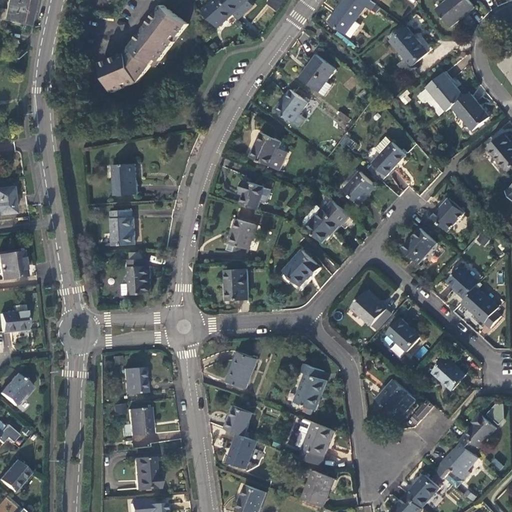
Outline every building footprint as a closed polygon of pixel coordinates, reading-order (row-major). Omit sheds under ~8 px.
[(6,21),(28,26),(34,0),(7,0),(5,12),(0,10),(0,31),(3,32),(6,21)] [(214,0),(203,11),(213,22),(217,27),(221,24),(233,14),(220,0),(214,0)] [(247,0),(220,0),(233,14),(238,19),(253,6),(247,0)] [(267,0),(265,5),(279,11),(283,0),(267,0)] [(369,6),(373,0),(344,0),(329,21),(346,33),(347,32),(351,35),(361,23),(356,20),(367,5),(369,6)] [(475,5),(470,0),(446,0),(437,8),(451,25),(475,5)] [(112,91),(138,81),(151,63),(154,66),(187,23),(163,4),(129,47),(128,50),(126,51),(122,53),(100,62),(112,91)] [(428,50),(408,26),(392,39),(412,64),(428,50)] [(336,69),(316,54),(299,77),(319,92),(327,81),(336,69)] [(428,85),(447,109),(453,105),(465,95),(445,70),(428,85)] [(332,85),(327,81),(319,92),(324,95),(332,85)] [(307,101),(290,89),(275,109),(299,126),(305,117),(299,112),(307,101)] [(399,95),(404,104),(412,100),(407,91),(399,95)] [(490,115),(470,91),(465,95),(453,105),(473,129),(490,115)] [(345,127),(351,119),(340,111),(334,118),(345,127)] [(251,156),(281,169),(289,152),(280,147),(283,141),(263,131),(251,156)] [(511,141),(505,133),(489,146),(507,169),(511,165),(511,141)] [(382,152),(368,167),(381,180),(406,153),(386,135),(376,146),(382,152)] [(135,162),(112,164),(114,194),(137,193),(135,162)] [(376,185),(361,171),(345,189),(360,203),(376,185)] [(245,191),(241,204),(258,208),(260,201),(268,203),(272,188),(243,179),(240,190),(245,191)] [(12,187),(0,188),(0,214),(15,213),(12,187)] [(466,211),(450,197),(433,215),(449,230),(466,211)] [(301,220),(323,241),(334,228),(335,229),(340,224),(341,224),(350,215),(332,199),(324,208),(323,207),(318,202),(301,220)] [(136,244),(135,217),(133,217),(133,209),(113,210),(113,217),(113,245),(136,244)] [(249,248),(256,224),(238,219),(234,234),(232,234),(229,243),(249,248)] [(438,242),(421,227),(403,247),(420,262),(438,242)] [(485,246),(490,238),(480,233),(476,240),(485,246)] [(320,267),(302,250),(284,270),(300,285),(312,273),(313,274),(320,267)] [(21,251),(0,254),(0,279),(24,276),(21,251)] [(126,294),(131,294),(152,293),(150,265),(148,265),(148,258),(145,258),(132,259),(129,259),(130,283),(125,283),(123,286),(123,292),(126,294)] [(459,291),(465,297),(476,285),(479,281),(461,265),(449,279),(460,290),(459,291)] [(247,268),(226,270),(227,300),(249,298),(247,268)] [(499,306),(476,285),(465,297),(462,301),(491,327),(502,314),(496,309),(499,306)] [(351,307),(372,325),(387,308),(380,302),(379,303),(366,291),(351,307)] [(393,314),(387,308),(372,325),(378,331),(393,314)] [(14,313),(0,313),(0,316),(1,332),(26,330),(24,312),(14,313)] [(421,335),(401,317),(387,333),(407,351),(421,335)] [(246,387),(258,358),(239,351),(227,380),(246,387)] [(467,373),(447,356),(433,371),(453,389),(467,373)] [(326,370),(306,362),(303,371),(307,373),(295,402),(317,410),(328,381),(323,379),(326,370)] [(149,392),(146,367),(127,369),(129,394),(149,392)] [(15,375),(0,391),(0,394),(13,405),(28,386),(15,375)] [(410,393),(395,379),(377,398),(393,412),(410,393)] [(435,405),(429,399),(417,413),(422,418),(435,405)] [(115,405),(116,413),(125,412),(124,404),(115,405)] [(234,405),(225,428),(238,433),(244,436),(253,412),(234,405)] [(152,433),(150,407),(130,409),(133,435),(152,433)] [(475,424),(460,440),(464,443),(474,452),(496,428),(480,413),(472,421),(475,424)] [(325,455),(335,430),(314,422),(304,447),(325,455)] [(247,468),(257,441),(244,436),(238,433),(228,461),(247,468)] [(452,453),(437,469),(458,488),(472,473),(469,470),(480,457),(474,452),(464,443),(453,454),(452,453)] [(325,455),(304,447),(300,457),(321,466),(325,455)] [(136,489),(159,487),(159,478),(155,478),(153,457),(133,459),(136,489)] [(495,458),(491,462),(499,470),(503,466),(495,458)] [(29,473),(15,462),(0,479),(0,482),(12,493),(29,473)] [(314,470),(303,498),(324,506),(335,478),(314,470)] [(425,475),(408,494),(423,507),(440,488),(425,475)] [(257,511),(266,492),(246,484),(236,510),(242,511),(257,511)] [(420,511),(424,508),(423,507),(408,494),(392,511),(420,511)] [(166,511),(166,502),(146,504),(146,511),(166,511)]
